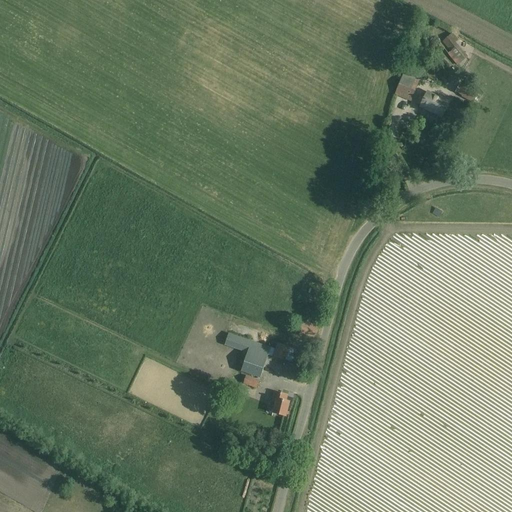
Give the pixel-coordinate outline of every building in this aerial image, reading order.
[(403,75),(399,86),(396,95),(411,101),(415,91),(419,81),(403,75)] [(455,94),(474,103),(479,94),(460,84),(455,94)] [(427,94),(425,98),(421,107),(442,117),(449,101),(440,97),(439,99),(427,94)] [(294,330),(308,334),(318,336),(320,327),(297,321),(294,330)] [(297,351),(288,348),(279,345),(277,351),(233,335),(229,346),(250,353),(244,371),(262,378),(270,356),(293,364),(297,351)] [(243,385),(258,390),(260,382),(246,377),(243,385)] [(245,388),(244,391),(256,396),(258,393),(245,388)] [(273,414),(277,415),(286,417),(290,403),(286,402),(288,396),(274,392),(270,408),(274,409),(273,414)]
